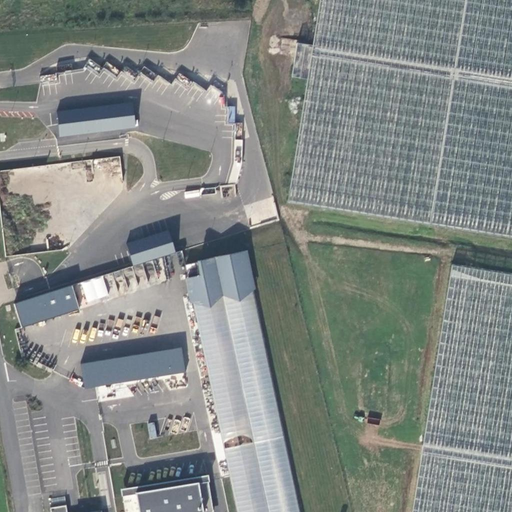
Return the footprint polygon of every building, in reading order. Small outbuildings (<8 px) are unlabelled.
[(511,0),(321,0),(314,47),(309,82),(290,202),(511,236),(511,0)] [(294,79),(309,82),(314,47),(300,45),(294,79)] [(188,105),(196,83),(176,75),(171,89),(182,93),(178,102),(188,105)] [(57,110),(59,135),(136,128),(133,103),(57,110)] [(126,243),(133,265),(175,252),(168,230),(126,243)] [(246,251),(201,261),(203,274),(191,277),(196,301),(195,301),(239,511),(301,511),(255,289),(254,289),(246,251)] [(511,511),(511,276),(453,268),(413,511),(511,511)] [(14,300),(20,326),(79,311),(77,303),(108,296),(103,278),(14,300)] [(84,386),(185,375),(182,350),(81,361),(84,386)] [(149,439),(156,438),(155,422),(148,423),(149,439)] [(213,511),(209,476),(121,488),(124,511),(213,511)]
